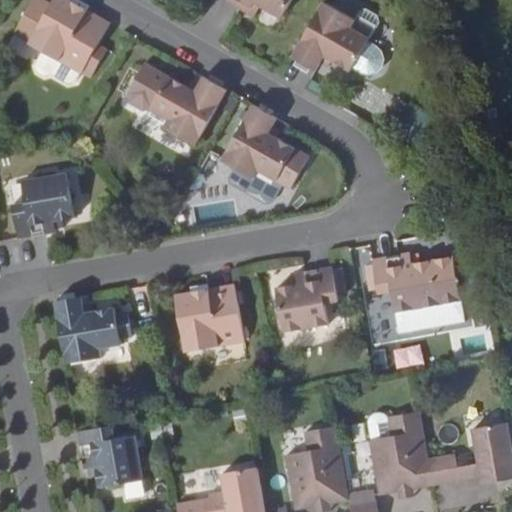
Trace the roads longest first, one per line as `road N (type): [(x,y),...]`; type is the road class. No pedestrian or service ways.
road 1 (residential): [(105,0),(346,137),(371,169),(372,193),(344,227),(1,290)]
road 2 (residential): [(38,511),(1,290)]
